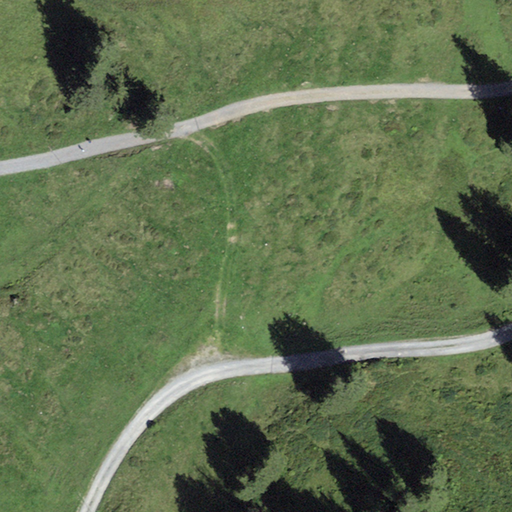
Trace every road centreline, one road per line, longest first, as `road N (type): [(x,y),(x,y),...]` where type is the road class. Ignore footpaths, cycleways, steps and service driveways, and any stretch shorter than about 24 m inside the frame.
road 1 (track): [(511,82),(257,101),(154,134)]
road 2 (track): [(511,327),(462,345),(243,365),(185,378)]
road 3 (track): [(154,134),(217,153),(233,220),(213,339),(185,378)]
road 4 (track): [(154,134),(0,167)]
